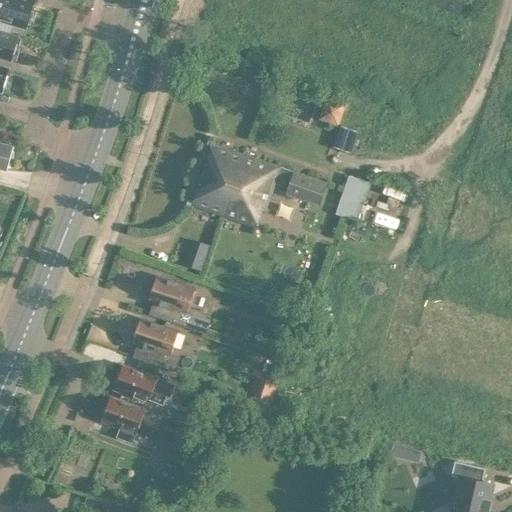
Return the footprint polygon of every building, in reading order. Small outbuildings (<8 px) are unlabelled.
[(29,9),(31,0),(0,0),(0,17),(24,25),(25,21),(28,22),(32,10),(29,9)] [(0,55),(11,59),(11,57),(15,58),(18,46),(17,46),(20,36),(0,29),(0,55)] [(207,140),(187,200),(256,225),(261,208),(263,209),(273,181),(286,186),(285,192),(317,203),(325,182),(207,140)] [(0,167),(6,169),(12,144),(0,141),(0,167)] [(369,181),(353,175),(348,174),(335,212),(356,219),(369,181)] [(185,255),(182,262),(202,269),(204,262),(185,255)] [(149,312),(204,329),(208,317),(185,309),(193,286),(155,274),(154,276),(151,278),(149,284),(150,287),(149,291),(154,292),(152,300),(153,300),(149,312)] [(137,343),(134,354),(174,367),(178,355),(170,352),(177,328),(139,316),(138,319),(135,321),(133,327),(135,330),(134,333),(139,335),(136,343),(137,343)] [(276,351),(286,355),(292,339),(282,336),(276,351)] [(157,376),(122,363),(112,387),(147,400),(152,389),(169,395),(175,382),(157,376)] [(261,375),(252,401),(267,406),(276,381),(261,375)] [(161,414),(109,395),(100,419),(119,426),(116,435),(130,440),(133,431),(135,431),(139,420),(157,426),(161,414)] [(165,416),(188,424),(193,412),(170,404),(165,416)] [(153,448),(176,456),(181,444),(158,436),(153,448)] [(392,442),(389,453),(416,460),(419,449),(392,442)] [(453,459),(449,474),(459,476),(450,511),(483,511),(484,511),(486,511),(489,499),(487,498),(491,482),(481,480),(484,466),(453,459)] [(139,511),(140,511),(109,503),(106,511),(139,511)]
